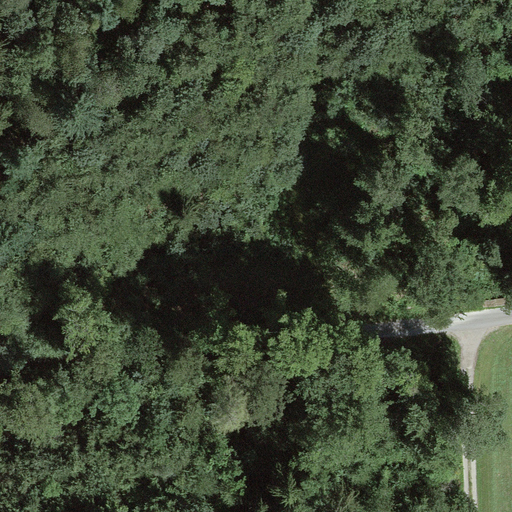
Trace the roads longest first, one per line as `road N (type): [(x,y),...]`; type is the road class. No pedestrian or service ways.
road 1 (track): [(0,354),(511,312)]
road 2 (track): [(326,328),(311,170),(324,73),(317,0)]
road 3 (track): [(470,511),(468,316)]
